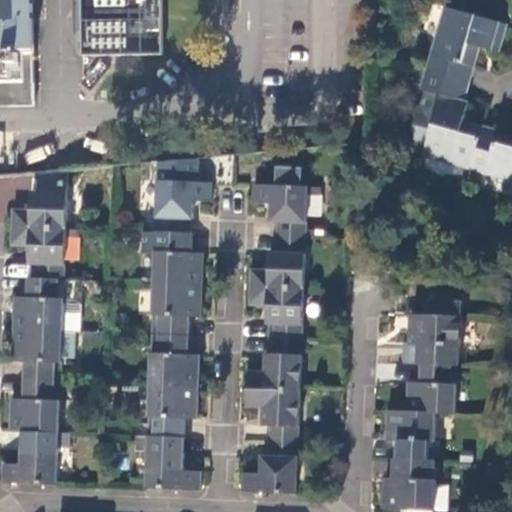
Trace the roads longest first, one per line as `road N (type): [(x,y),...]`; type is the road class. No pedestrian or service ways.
road 1 (residential): [(223,510),(230,221)]
road 2 (residential): [(354,511),(367,291)]
road 3 (residential): [(223,510),(32,505),(13,511)]
